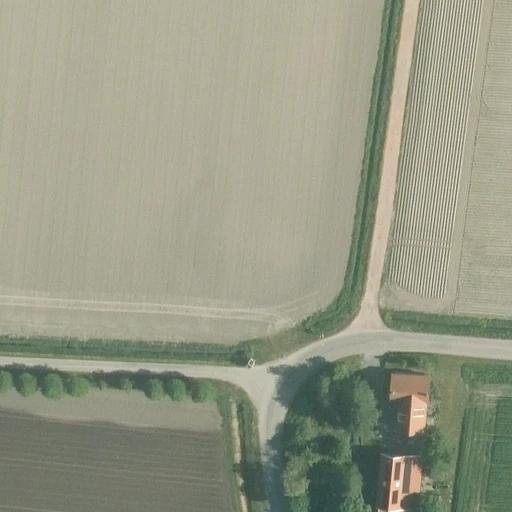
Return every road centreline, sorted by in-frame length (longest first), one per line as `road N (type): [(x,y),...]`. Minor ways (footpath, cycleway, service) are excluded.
road 1 (unclassified): [(511,350),(336,346),(294,368),(275,389)]
road 2 (unclassified): [(276,511),(269,449),(275,389)]
